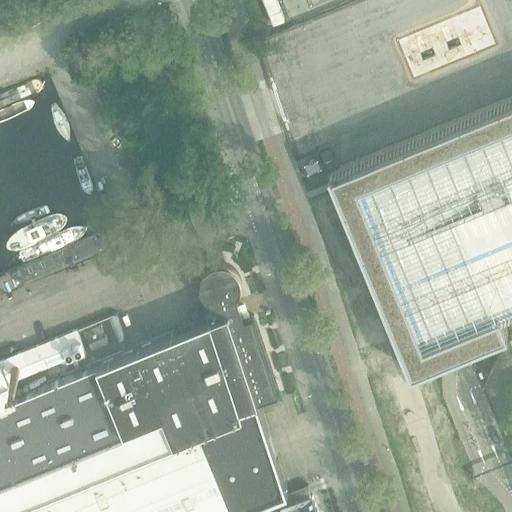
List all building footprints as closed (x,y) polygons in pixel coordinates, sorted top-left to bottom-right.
[(511,0),(491,0),(494,4),(511,48),(511,0)] [(171,54),(60,100),(109,219),(220,174),(171,54)] [(511,98),(332,172),(337,185),(413,369),(415,369),(430,363),(450,354),(506,331),(499,312),(511,306),(511,98)] [(322,168),(318,159),(304,164),(308,174),(322,168)] [(0,267),(95,229),(99,226),(102,222),(103,217),(102,212),(99,209),(95,206),(90,206),(86,206),(0,241),(0,267)] [(0,294),(94,256),(98,254),(101,250),(102,245),(101,240),(98,236),(94,234),(89,234),(85,234),(0,268),(0,294)] [(279,393),(278,388),(254,315),(245,318),(243,313),(244,313),(245,313),(245,312),(246,311),(246,310),(246,309),(246,308),(245,307),(245,306),(244,305),(242,305),(241,305),(240,305),(237,296),(239,294),(240,292),(240,290),(241,289),(241,287),(241,285),(241,282),(241,280),(240,277),(239,275),(238,273),(237,271),(235,269),(233,268),(231,266),(229,265),(227,265),(225,264),(222,264),(219,264),(215,264),(213,265),(212,266),(210,267),(208,268),(206,270),(205,271),(204,273),(203,275),(202,276),(201,278),(201,280),(201,282),(201,283),(201,285),(201,287),(201,288),(202,290),(202,291),(203,293),(204,295),(206,297),(207,298),(209,300),(211,302),(208,308),(208,307),(207,308),(210,318),(137,348),(165,415),(175,441),(201,431),(234,511),(288,490),(259,400),(279,393)] [(101,323),(84,331),(89,342),(106,334),(101,323)] [(78,329),(17,354),(21,365),(41,357),(44,366),(86,348),(78,329)] [(165,415),(137,348),(60,379),(59,377),(55,379),(55,381),(47,384),(16,396),(2,361),(0,361),(0,511),(233,511),(234,511),(201,431),(175,441),(165,415)] [(306,486),(272,498),(277,511),(318,511),(312,496),(310,497),(306,486)]
